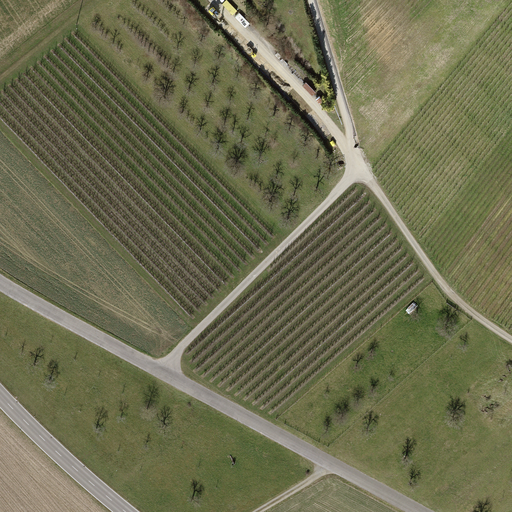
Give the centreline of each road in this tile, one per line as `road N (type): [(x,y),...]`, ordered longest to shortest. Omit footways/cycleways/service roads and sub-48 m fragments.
road 1 (residential): [(418,511),(0,281)]
road 2 (track): [(158,369),(360,170),(315,0)]
road 3 (track): [(511,339),(446,288),(319,110),(213,0)]
road 4 (primary): [(0,394),(129,511)]
road 5 (track): [(0,79),(99,0)]
